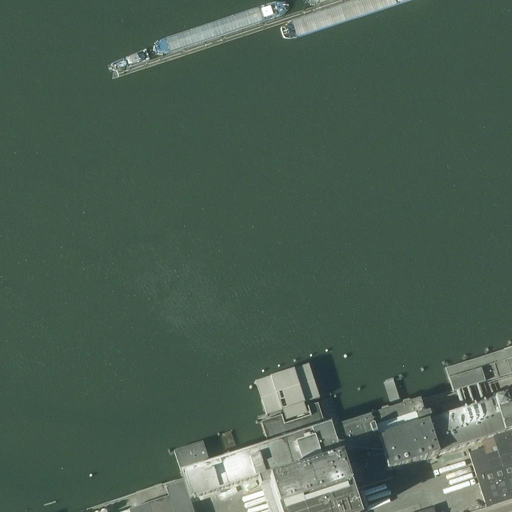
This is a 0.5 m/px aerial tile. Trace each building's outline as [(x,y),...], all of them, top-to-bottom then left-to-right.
[(511,345),(440,369),(448,393),(511,371),(511,345)] [(388,472),(492,438),(496,451),(486,454),(484,449),(468,454),(486,509),(511,500),(511,397),(426,425),(338,454),(351,492),(390,480),(388,472)] [(369,418),(370,421),(332,434),(332,435),(338,454),(426,425),(419,402),(369,418)] [(268,446),(325,428),(318,405),(308,408),(311,417),(284,426),(281,417),(260,424),(268,446)] [(351,492),(338,454),(332,435),(332,434),(329,426),(325,428),(268,446),(209,466),(180,475),(182,482),(189,502),(257,479),(260,488),(269,485),(277,511),(356,511),(350,493),(351,492)] [(172,453),(180,475),(209,466),(201,443),(172,453)] [(192,511),(189,502),(182,482),(167,487),(170,497),(175,511),(128,511),(129,511),(127,511),(192,511)] [(175,511),(170,497),(129,511),(128,511),(175,511)]
